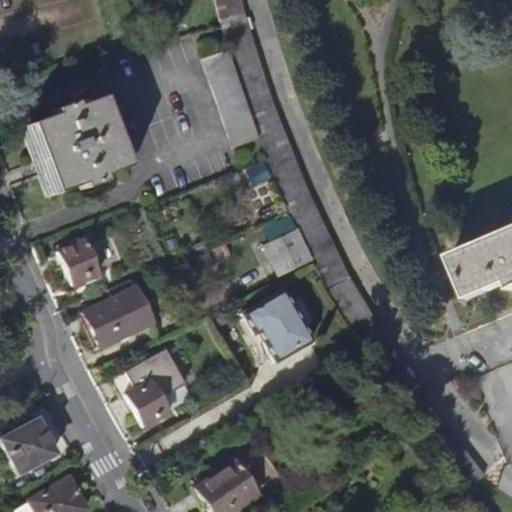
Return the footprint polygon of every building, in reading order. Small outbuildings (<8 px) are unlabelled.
[(214,0),(220,28),(227,50),(255,132),(265,161),(284,203),(295,230),(310,261),(317,276),(324,290),(372,374),(412,426),(462,492),(465,490),(483,477),(483,476),(397,356),(347,277),(307,193),(287,142),(272,106),(244,18),(239,0),(214,0)] [(255,132),(227,50),(202,59),(228,141),(255,132)] [(55,113),(18,127),(33,169),(44,198),(81,184),(83,189),(103,182),(101,177),(132,166),(105,94),(76,105),(74,99),(53,107),(55,113)] [(511,228),(452,253),(471,296),(510,280),(511,279),(511,228)] [(276,277),(310,261),(295,230),(262,245),(276,277)] [(69,288),(97,277),(83,242),(55,253),(69,288)] [(127,280),(104,291),(109,301),(132,291),(127,280)] [(278,289),(237,313),(250,334),(254,332),(272,362),(308,341),(278,289)] [(132,291),(109,301),(79,314),(94,350),(147,325),(132,291)] [(166,416),(153,392),(176,380),(161,352),(113,379),(122,396),(120,397),(138,431),(166,416)] [(55,452),(37,419),(1,438),(18,472),(55,452)] [(399,437),(383,449),(390,459),(406,447),(399,437)] [(255,445),(189,489),(204,511),(225,511),(278,477),(255,445)] [(79,511),(86,508),(68,477),(10,510),(11,511),(79,511)]
